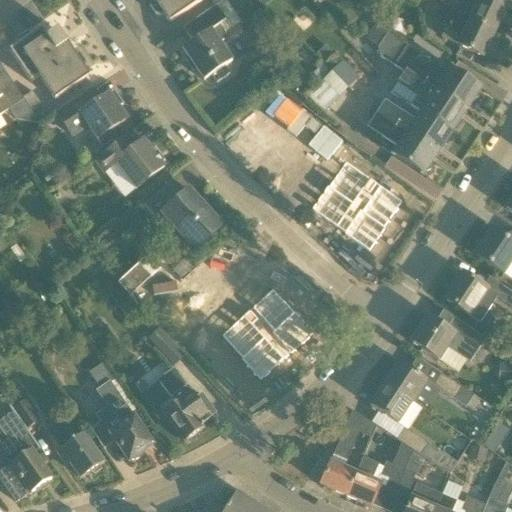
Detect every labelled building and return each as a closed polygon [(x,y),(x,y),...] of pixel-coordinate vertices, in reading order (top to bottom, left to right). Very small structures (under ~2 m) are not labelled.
[(169,24),(186,13),(203,2),(201,0),(152,0),(154,1),(151,3),(150,7),(156,16),(160,17),(163,15),(169,24)] [(226,22),(221,16),(231,9),(224,0),(215,6),(216,7),(183,30),(192,44),(182,50),(204,82),(211,77),(217,85),(230,76),(224,68),(232,63),(219,45),(224,42),(225,35),(219,27),(226,22)] [(425,0),(435,9),(443,0),(425,0)] [(464,0),(469,4),(462,18),(494,32),(506,8),(488,0),(464,0)] [(239,3),(231,9),(242,25),(250,20),(239,3)] [(457,47),(482,58),(494,32),(462,18),(450,12),(444,24),(447,26),(441,38),(458,46),(457,47)] [(38,78),(54,102),(88,79),(82,70),(85,68),(86,64),(79,55),(75,54),(72,56),(66,46),(67,46),(57,32),(46,39),(41,31),(32,36),(30,34),(26,33),(17,39),(16,43),(18,46),(9,52),(30,83),(38,78)] [(398,70),(410,52),(406,50),(406,49),(389,33),(378,49),(377,50),(381,58),(398,70)] [(410,52),(398,70),(404,74),(406,72),(466,111),(472,103),(478,99),(478,93),(480,90),(451,70),(444,79),(424,66),(416,60),(419,55),(416,54),(415,56),(410,52)] [(335,55),(324,65),(332,73),(343,63),(335,55)] [(343,63),(332,73),(347,89),(358,79),(343,63)] [(410,107),(420,115),(421,114),(451,134),(453,131),(455,132),(461,123),(459,122),(466,111),(406,72),(404,74),(397,84),(417,97),(410,107)] [(347,89),(332,73),(321,84),(337,99),(347,89)] [(0,117),(9,111),(24,101),(22,100),(5,74),(0,77),(0,117)] [(87,130),(95,143),(127,121),(119,109),(123,106),(114,92),(101,101),(93,89),(55,115),(71,140),(87,130)] [(32,93),(22,100),(40,125),(49,119),(32,93)] [(385,103),(377,116),(437,155),(443,145),(446,147),(452,138),(449,136),(451,134),(421,114),(420,115),(415,123),(385,103)] [(437,155),(377,116),(368,128),(398,148),(393,157),(422,177),(424,175),(430,172),(431,165),(437,155)] [(132,134),(94,163),(104,175),(116,166),(135,190),(164,169),(161,165),(165,162),(157,153),(154,155),(143,142),(140,145),(132,134)] [(320,137),(307,147),(320,162),(333,152),(320,137)] [(331,186),(312,210),(344,235),(343,236),(368,256),(387,233),(386,232),(405,207),(350,164),(332,187),(331,186)] [(168,187),(146,207),(158,220),(162,217),(195,253),(222,228),(188,191),(180,199),(168,187)] [(474,256),(502,275),(511,281),(511,244),(491,231),(474,256)] [(176,250),(163,261),(180,280),(193,268),(176,250)] [(150,278),(138,265),(117,284),(129,297),(150,278)] [(234,265),(222,276),(236,291),(248,280),(234,265)] [(444,301),(469,318),(479,325),(497,298),(462,274),(444,301)] [(13,294),(2,301),(9,312),(21,305),(13,294)] [(271,295),(221,344),(242,365),(242,366),(263,388),(292,359),(293,360),(315,337),(294,316),(293,317),(271,295)] [(411,344),(437,361),(446,348),(469,364),(485,340),(460,324),(453,336),(428,319),(411,344)] [(39,326),(28,327),(29,338),(40,337),(39,326)] [(184,357),(159,330),(148,340),(173,367),(184,357)] [(411,404),(411,403),(425,382),(398,364),(383,386),(411,404)] [(511,366),(500,365),(499,381),(511,381),(511,366)] [(135,423),(110,384),(111,383),(100,367),(89,374),(100,391),(98,393),(108,408),(96,416),(128,463),(131,462),(138,460),(142,454),(152,447),(136,422),(135,423)] [(176,405),(163,414),(184,443),(202,430),(201,428),(202,428),(201,426),(209,420),(207,417),(212,412),(200,396),(194,400),(173,371),(158,381),(176,405)] [(439,375),(432,387),(435,388),(456,402),(464,408),(472,397),(463,391),(439,375)] [(369,408),(396,426),(411,404),(383,386),(369,408)] [(13,413),(16,417),(26,431),(40,421),(26,401),(11,411),(13,413)] [(319,486),(345,498),(355,475),(350,473),(344,470),(358,434),(370,439),(376,428),(352,412),(330,464),(329,464),(319,486)] [(26,431),(16,417),(13,413),(0,421),(0,449),(11,465),(9,466),(9,467),(0,473),(0,481),(16,504),(29,495),(29,496),(33,494),(34,496),(43,490),(41,487),(51,480),(31,451),(36,448),(38,451),(39,450),(26,431)] [(67,468),(71,466),(80,480),(90,473),(94,476),(100,471),(99,467),(102,465),(84,435),(82,436),(70,418),(52,430),(64,449),(58,453),(67,468)] [(396,442),(412,453),(420,458),(420,457),(427,446),(404,431),(396,442)] [(486,442),(483,446),(494,453),(497,449),(486,442)] [(469,461),(484,464),(487,452),(472,449),(469,461)] [(416,477),(423,460),(420,458),(412,453),(404,471),(416,477)] [(370,509),(380,486),(371,482),(378,467),(362,460),(355,475),(345,498),(370,509)] [(384,488),(395,493),(404,471),(385,463),(379,477),(387,480),(384,488)] [(406,498),(416,477),(404,471),(395,493),(406,498)] [(504,511),(506,508),(504,507),(511,491),(511,486),(501,482),(497,480),(490,496),(482,511),(504,511)] [(443,497),(457,502),(463,488),(449,482),(443,497)] [(441,497),(416,485),(409,500),(403,511),(434,511),(439,502),(441,497)] [(482,511),(490,496),(471,488),(462,506),(441,497),(439,502),(434,511),(482,511)] [(263,511),(236,494),(225,510),(219,507),(206,511),(263,511)]
